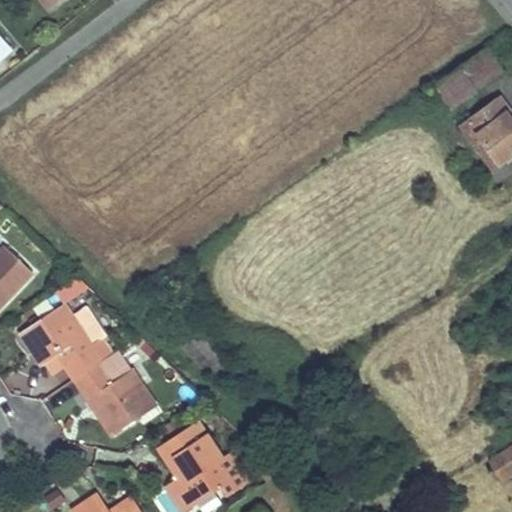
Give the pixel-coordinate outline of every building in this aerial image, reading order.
[(0,60),(0,61),(11,50),(0,38),(0,60)] [(485,49),(436,84),(453,108),(503,74),(485,49)] [(470,122),(472,124),(501,164),(511,155),(511,115),(510,113),(511,112),(511,111),(502,98),(470,122)] [(465,128),(495,168),(501,164),(472,124),(465,128)] [(0,253),(0,306),(34,272),(8,246),(0,253)] [(164,283),(141,299),(145,304),(168,288),(164,283)] [(65,304),(60,307),(68,319),(73,316),(65,304)] [(67,366),(76,379),(103,361),(73,316),(68,319),(60,307),(22,332),(43,365),(48,362),(60,354),(67,366)] [(500,324),(484,335),(494,348),(510,337),(500,324)] [(60,354),(48,362),(55,374),(67,366),(60,354)] [(105,404),(96,410),(113,435),(157,406),(132,370),(116,380),(103,361),(76,379),(90,400),(98,394),(105,404)] [(98,394),(90,400),(96,410),(105,404),(98,394)] [(200,420),(168,441),(193,479),(185,485),(180,477),(166,486),(183,511),(185,511),(238,478),(200,420)] [(168,441),(160,446),(180,477),(185,485),(193,479),(168,441)] [(511,473),(511,446),(490,460),(502,480),(511,473)] [(116,511),(112,511),(111,510),(101,495),(74,511),(143,511),(135,500),(116,511)] [(133,495),(111,510),(112,511),(116,511),(135,500),(133,495)]
